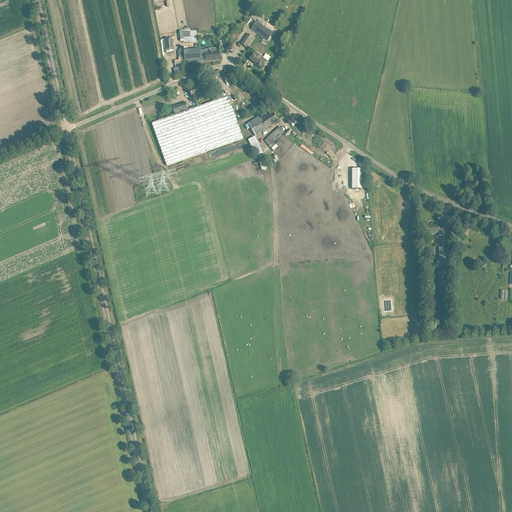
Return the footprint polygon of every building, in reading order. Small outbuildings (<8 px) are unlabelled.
[(257,22),(251,29),(268,41),(273,33),(257,22)] [(183,43),(197,43),(197,38),(191,38),(191,31),(183,31),(183,43)] [(253,37),(248,34),(241,44),(246,47),(253,37)] [(174,53),(173,40),(165,40),(166,53),(174,53)] [(184,51),(184,58),(185,63),(220,60),(219,52),(213,52),(213,51),(212,52),(212,49),(199,50),(199,49),(184,51)] [(249,59),(258,65),(257,66),(262,70),(268,62),(254,52),(249,59)] [(205,92),(202,84),(189,90),(192,97),(205,92)] [(228,97),(152,124),(167,166),(243,139),(228,97)] [(188,110),(185,102),(172,107),(175,114),(188,110)] [(261,120),(259,117),(248,124),(256,137),(267,129),(266,128),(277,120),(271,110),(268,112),(270,115),(267,117),(267,116),(261,120)] [(280,127),(276,130),(264,141),(271,148),(275,145),(272,142),(284,132),(280,127)] [(255,137),(248,140),(256,157),(263,154),(255,137)] [(276,163),(280,159),(276,155),(271,158),(276,163)] [(254,164),(256,170),(261,168),(262,170),(268,168),(264,159),(254,164)] [(361,170),(351,171),(353,191),(362,190),(361,170)] [(439,228),(439,227),(436,227),(436,226),(429,227),(429,226),(424,226),(425,238),(430,238),(429,235),(438,234),(438,236),(443,235),(442,228),(439,228)] [(438,244),(439,249),(440,260),(436,261),(437,273),(447,272),(444,244),(438,244)]
